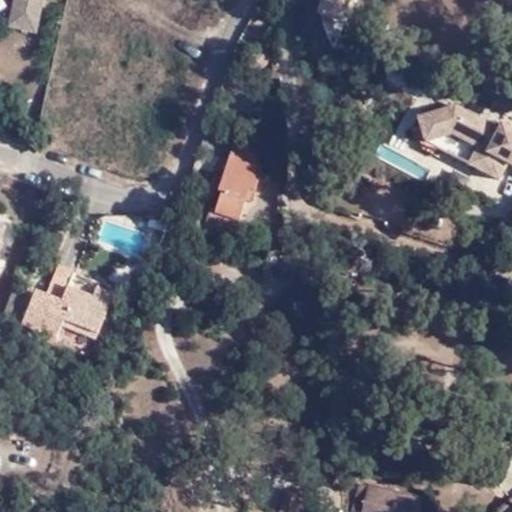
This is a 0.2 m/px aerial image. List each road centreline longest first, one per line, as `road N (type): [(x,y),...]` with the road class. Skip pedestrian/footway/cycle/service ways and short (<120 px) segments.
road 1 (unknown): [(511,253),(296,186)]
road 2 (track): [(44,175),(119,76),(134,0)]
